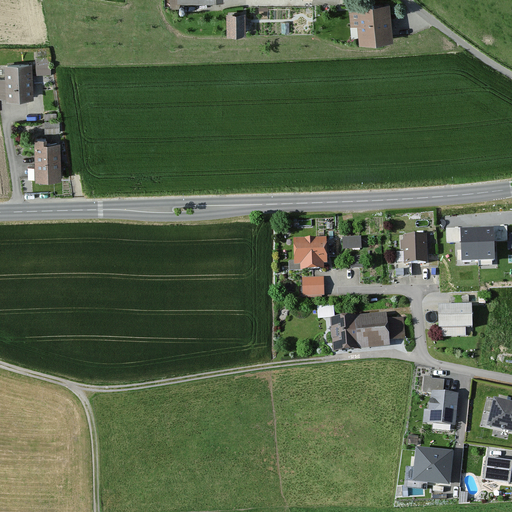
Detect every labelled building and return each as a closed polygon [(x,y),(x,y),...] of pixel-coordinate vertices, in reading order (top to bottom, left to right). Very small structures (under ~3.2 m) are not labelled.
[(362,45),(397,42),(393,5),(357,8),(358,12),(352,13),(353,27),(360,26),(362,45)] [(246,14),(229,15),(229,35),(247,35),(246,14)] [(8,99),(35,98),(33,65),(5,66),(6,80),(0,80),(0,85),(1,97),(8,96),(8,99)] [(49,139),(36,140),(37,180),(63,180),(62,144),(49,144),(49,139)] [(462,264),(496,262),(495,241),(507,241),(507,227),(492,227),(492,229),(487,230),(467,230),(461,231),(461,228),(446,229),(447,243),(461,243),(462,264)] [(406,265),(430,265),(429,237),(405,238),(406,265)] [(329,238),(296,240),(297,266),(302,266),(303,272),(326,271),(326,265),(331,265),(329,238)] [(362,239),(344,240),(345,251),(362,250),(362,239)] [(363,267),(363,254),(352,254),(352,267),(363,267)] [(304,297),(326,296),(325,277),(303,279),(304,297)] [(318,305),(318,317),(334,316),(334,304),(318,305)] [(474,308),(441,308),(441,332),(475,332),(474,308)] [(388,316),(331,320),(334,354),(392,349),(391,342),(405,341),(403,320),(388,321),(388,316)] [(424,425),(458,428),(460,397),(444,395),(445,382),(425,380),(424,396),(433,396),(432,414),(425,413),(424,425)] [(511,405),(496,402),(490,429),(511,433),(511,405)] [(452,451),(417,447),(413,480),(448,483),(452,451)] [(511,465),(489,462),(485,483),(511,487),(511,465)]
